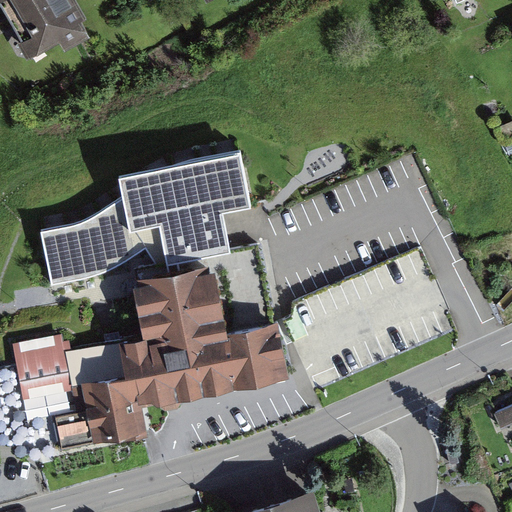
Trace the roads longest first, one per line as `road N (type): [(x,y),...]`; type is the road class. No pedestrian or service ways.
road 1 (tertiary): [(47,511),(276,445),(399,393)]
road 2 (tertiary): [(399,393),(511,342)]
road 3 (residential): [(399,393),(417,446),(416,511)]
